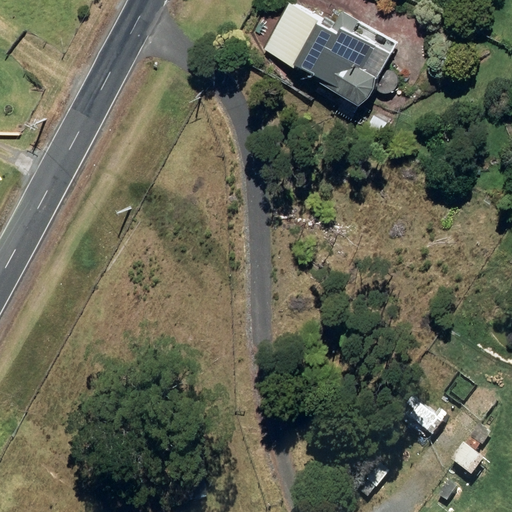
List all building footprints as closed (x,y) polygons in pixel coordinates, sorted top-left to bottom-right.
[(328,76),(378,102),(387,94),(391,85),(392,73),(378,67),(391,42),(365,28),(371,18),(354,9),(348,20),(358,26),(355,31),(296,0),(271,48),(307,67),(311,60),(331,70),(328,76)] [(451,422),(420,398),(410,411),(441,435),(451,422)] [(474,442),(484,451),(495,436),(484,429),(474,442)] [(422,452),(401,434),(390,446),(412,464),(422,452)] [(458,461),(480,478),(493,461),(471,444),(458,461)] [(184,485),(186,500),(209,498),(207,482),(184,485)]
